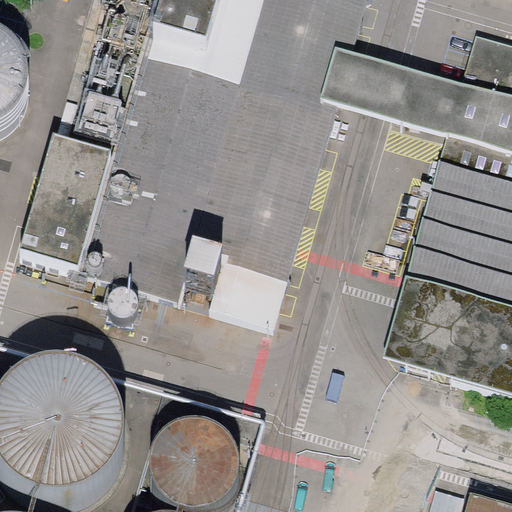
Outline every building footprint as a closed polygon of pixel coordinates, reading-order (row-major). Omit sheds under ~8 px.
[(368,3),(358,0),(161,0),(82,281),(274,336),(338,111),(325,107),(338,62),(350,66),(368,3)] [(511,52),(476,42),(461,96),(511,111),(511,160),(447,141),(405,289),(511,319),(511,52)] [(7,54),(0,50),(0,141),(10,136),(21,124),(28,110),(30,94),(27,78),(19,65),(7,54)] [(361,69),(350,66),(338,62),(325,107),(338,111),(348,114),(447,141),(511,160),(511,111),(461,96),(361,69)] [(78,279),(111,164),(53,147),(20,263),(78,279)] [(511,319),(405,289),(383,366),(511,402),(511,319)] [(109,315),(109,321),(111,327),(116,331),(122,333),(128,332),(133,330),(137,325),(139,320),(139,314),(136,308),(132,304),(126,302),(120,303),(115,305),(111,310),(109,315)] [(95,390),(79,383),(61,379),(44,380),(27,386),(12,396),(1,409),(0,410),(0,482),(6,491),(19,503),(35,511),(41,511),(73,511),(87,507),(102,498),(114,484),(121,468),(125,451),(124,433),(118,417),(108,402),(95,390)] [(166,400),(160,419),(256,448),(262,428),(166,400)] [(215,442),(205,438),(194,437),(184,438),(174,442),(165,448),(158,456),(153,465),(150,475),(150,485),(152,495),(156,505),(161,511),(228,511),(234,504),(238,495),(240,485),(239,474),(236,464),(231,455),(223,448),(215,442)]
